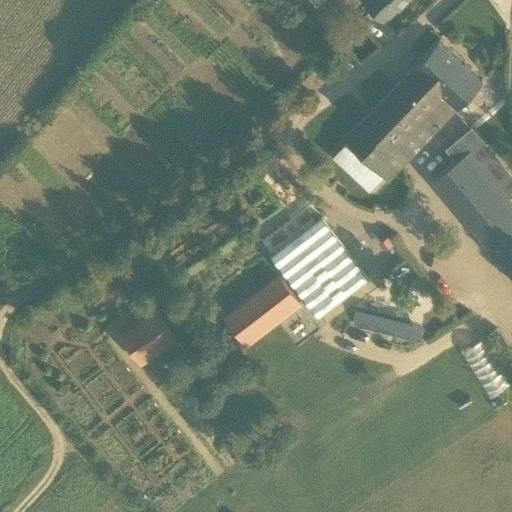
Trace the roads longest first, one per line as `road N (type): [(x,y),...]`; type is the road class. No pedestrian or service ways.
road 1 (track): [(0,295),(13,298),(297,121)]
road 2 (track): [(19,511),(75,451),(0,361)]
road 3 (unclassified): [(297,121),(445,0)]
